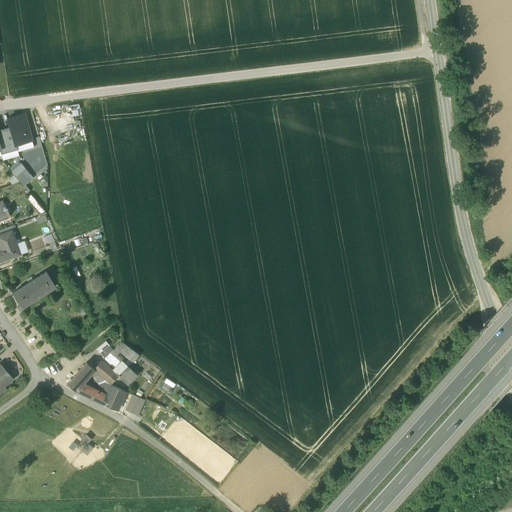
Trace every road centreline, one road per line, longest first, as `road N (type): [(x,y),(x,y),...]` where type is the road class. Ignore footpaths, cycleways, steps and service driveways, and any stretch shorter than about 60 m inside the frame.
road 1 (residential): [(0,108),(438,53)]
road 2 (secondary): [(438,53),(464,235),(511,378)]
road 3 (motorway): [(511,322),(342,511)]
road 4 (track): [(40,381),(115,415),(240,511)]
road 5 (motorway): [(373,511),(511,356)]
road 6 (residential): [(0,409),(40,381),(0,316)]
